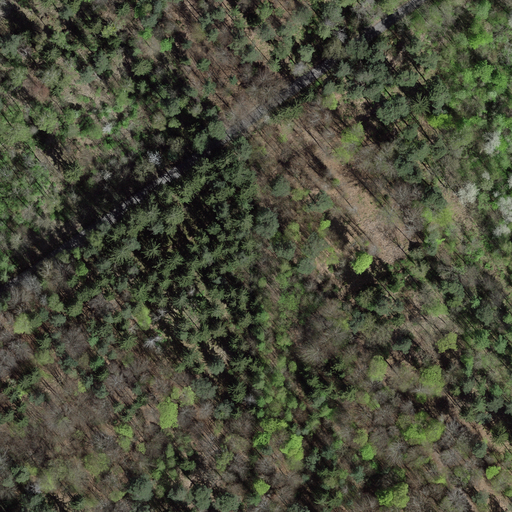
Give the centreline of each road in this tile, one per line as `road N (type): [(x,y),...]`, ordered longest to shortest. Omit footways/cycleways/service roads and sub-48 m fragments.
road 1 (unclassified): [(418,0),(0,289)]
road 2 (track): [(221,138),(483,511)]
